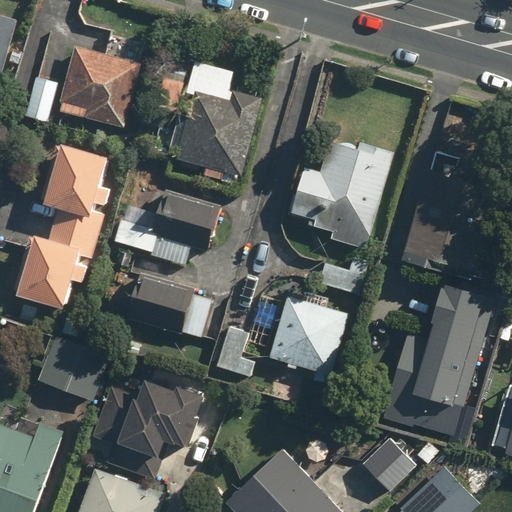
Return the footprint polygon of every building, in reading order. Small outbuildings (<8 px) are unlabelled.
[(0,70),(13,19),(0,15),(0,70)] [(139,60),(73,43),(56,113),(122,129),(139,60)] [(232,88),(235,74),(190,64),(169,160),(242,176),(260,94),(232,88)] [(56,83),(34,78),(24,118),(46,123),(56,83)] [(364,250),(390,152),(311,132),(285,230),(364,250)] [(482,256),(490,258),(511,175),(439,157),(444,141),(429,137),(396,263),(440,275),(441,268),(476,277),(482,256)] [(10,293),(58,307),(72,258),(92,264),(103,225),(88,221),(106,157),(53,142),(35,206),(54,211),(45,240),(27,235),(10,293)] [(111,247),(182,268),(188,249),(207,255),(222,205),(202,199),(205,189),(161,176),(151,211),(124,203),(111,247)] [(368,265),(327,252),(317,281),(358,295),(368,265)] [(131,278),(121,319),(199,338),(209,297),(131,278)] [(388,378),(411,384),(409,397),(451,405),(479,299),(442,289),(428,340),(400,332),(388,378)] [(349,312),(286,297),(270,360),(334,376),(349,312)] [(249,333),(227,328),(217,368),(249,376),(252,361),(242,359),(249,333)] [(54,335),(36,380),(89,402),(107,356),(54,335)] [(107,385),(89,437),(88,438),(108,445),(102,461),(155,480),(162,462),(156,460),(163,441),(189,451),(204,410),(223,417),(230,398),(157,372),(153,385),(128,376),(123,391),(107,385)] [(511,401),(498,453),(511,457),(511,401)] [(0,511),(33,511),(63,434),(19,417),(15,429),(0,423),(0,511)] [(359,469),(350,461),(325,489),(350,511),(376,511),(417,466),(395,446),(387,455),(378,447),(359,469)] [(226,502),(234,511),(335,511),(283,452),(226,502)] [(472,511),(481,503),(444,465),(397,511),(472,511)] [(78,511),(160,511),(164,504),(94,475),(78,511)]
